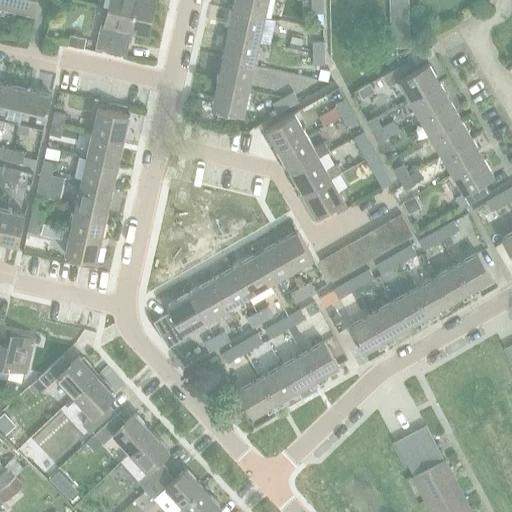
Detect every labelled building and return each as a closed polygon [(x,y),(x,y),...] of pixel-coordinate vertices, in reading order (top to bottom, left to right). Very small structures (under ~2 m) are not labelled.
[(0,0),(0,6),(32,14),(34,0),(0,0)] [(109,0),(108,7),(149,16),(152,0),(109,0)] [(264,17),(267,0),(235,0),(233,10),(264,17)] [(310,0),(311,13),(323,13),(322,0),(310,0)] [(145,34),(149,16),(108,7),(104,24),(100,23),(94,47),(126,54),(131,31),(145,34)] [(275,19),(264,17),(233,10),(228,34),(259,41),(270,43),(275,19)] [(253,65),(259,41),(228,34),(222,58),(253,65)] [(68,35),(66,45),(82,49),(84,38),(68,35)] [(323,40),(312,41),(312,64),(324,64),(323,40)] [(248,89),(253,65),(222,58),(217,82),(248,89)] [(409,99),(439,81),(428,62),(417,68),(412,58),(384,74),(390,84),(398,80),(409,99)] [(341,59),(334,63),(338,70),(345,66),(341,59)] [(420,117),(450,100),(439,81),(409,99),(420,117)] [(243,114),(248,89),(217,82),(212,107),(243,114)] [(19,120),(26,89),(2,83),(0,91),(0,127),(2,128),(5,117),(19,120)] [(370,83),(357,90),(361,98),(374,90),(370,83)] [(27,135),(30,122),(44,125),(51,94),(26,89),(19,120),(16,132),(27,135)] [(293,91),(272,103),(278,113),(298,101),(293,91)] [(341,115),(351,109),(345,99),(335,105),(341,115)] [(431,136),(461,118),(450,100),(420,117),(431,136)] [(92,132),(123,139),(128,114),(97,107),(92,132)] [(351,109),(341,115),(347,125),(357,120),(351,109)] [(52,123),(63,125),(65,113),(54,111),(52,123)] [(279,150),(307,135),(294,112),(266,128),(279,150)] [(441,154),(471,137),(461,118),(431,136),(441,154)] [(60,137),(63,125),(52,123),(49,134),(60,137)] [(378,142),(388,136),(382,126),(372,131),(378,142)] [(117,163),(123,139),(92,132),(86,156),(117,163)] [(324,141),(314,147),(307,135),(279,150),(291,172),(319,156),(329,150),(324,141)] [(388,136),(378,142),(384,152),(393,146),(388,136)] [(452,173),(482,156),(471,137),(441,154),(452,173)] [(365,158),(375,152),(370,143),(360,149),(365,158)] [(0,157),(10,160),(12,149),(1,146),(0,150),(0,157)] [(10,160),(22,163),(24,152),(12,149),(10,160)] [(375,152),(365,158),(372,170),(382,164),(375,152)] [(112,187),(117,163),(86,156),(81,180),(112,187)] [(337,163),(326,169),(319,156),(291,172),(303,193),(331,177),(331,178),(341,172),(337,163)] [(482,156),(452,173),(463,192),(455,197),(461,207),(489,191),(483,181),(493,175),(482,156)] [(41,171),(52,173),(54,162),(43,159),(41,171)] [(399,179),(409,173),(403,163),(393,169),(399,179)] [(0,177),(6,179),(8,168),(0,166),(0,177)] [(8,168),(6,179),(17,182),(20,171),(8,168)] [(46,198),(52,173),(41,171),(35,195),(46,198)] [(399,179),(405,189),(415,184),(409,173),(399,179)] [(344,199),(331,178),(331,177),(303,193),(316,215),(344,199)] [(66,178),(64,186),(72,188),(74,180),(66,178)] [(107,211),(112,187),(81,180),(76,204),(107,211)] [(508,199),(511,196),(511,185),(503,191),(508,199)] [(490,209),(508,199),(503,191),(485,201),(490,209)] [(415,196),(403,202),(409,213),(416,210),(418,203),(415,196)] [(101,235),(107,211),(76,204),(70,228),(101,235)] [(0,208),(0,240),(17,245),(24,214),(0,208)] [(30,219),(41,222),(44,210),(32,208),(30,219)] [(42,231),(63,234),(67,212),(46,209),(42,231)] [(390,218),(403,240),(413,234),(401,212),(390,218)] [(393,245),(403,240),(390,218),(381,224),(393,245)] [(38,233),(41,222),(30,219),(27,231),(38,233)] [(439,239),(457,229),(452,220),(434,231),(439,239)] [(383,251),(393,245),(381,224),(370,230),(383,251)] [(95,260),(101,235),(70,228),(65,253),(95,260)] [(275,242),(290,270),(313,257),(297,230),(275,242)] [(373,257),(383,251),(370,230),(360,236),(373,257)] [(511,257),(511,230),(500,237),(511,257)] [(422,249),(439,239),(434,231),(417,240),(422,249)] [(363,263),(373,257),(360,236),(350,242),(363,263)] [(24,249),(37,252),(40,240),(27,237),(24,249)] [(269,282),(290,270),(275,242),(253,255),(269,282)] [(353,269),(363,263),(350,242),(340,247),(353,269)] [(397,264),(414,254),(409,245),(392,255),(397,264)] [(343,275),(353,269),(340,247),(330,253),(343,275)] [(453,265),(468,290),(490,277),(476,252),(453,265)] [(332,281),(343,275),(330,253),(320,259),(332,281)] [(247,295),(269,282),(253,255),(232,267),(247,295)] [(379,274),(397,264),(392,255),(374,265),(379,274)] [(447,302),(468,290),(453,265),(432,277),(447,302)] [(226,307),(247,295),(232,267),(210,280),(226,307)] [(350,280),(355,288),(374,277),(369,269),(350,280)] [(426,314),(447,302),(432,277),(411,289),(426,314)] [(204,320),(226,307),(210,280),(189,292),(204,320)] [(305,296),(316,290),(310,280),(300,286),(305,296)] [(339,298),(355,288),(350,280),(334,289),(339,298)] [(295,302),(305,296),(300,286),(289,292),(295,302)] [(405,326),(426,314),(411,289),(390,301),(405,326)] [(183,332),(204,320),(189,292),(167,305),(170,311),(182,332),(183,332)] [(384,338),(405,326),(390,301),(369,313),(384,338)] [(273,315),(267,305),(265,302),(258,306),(256,303),(253,304),(257,311),(262,321),(273,315)] [(257,311),(255,312),(251,306),(243,311),(252,327),(262,321),(257,311)] [(281,320),(286,328),(305,317),(300,308),(287,316),(281,320)] [(170,311),(153,321),(168,346),(186,336),(183,332),(182,332),(170,311)] [(362,351),(384,338),(369,313),(347,326),(362,351)] [(270,337),(286,328),(281,320),(279,320),(265,329),(270,337)] [(214,336),(220,346),(230,340),(224,330),(214,336)] [(23,382),(33,337),(10,332),(8,341),(0,338),(0,366),(9,368),(7,379),(23,382)] [(239,344),(244,352),(263,341),(258,333),(239,344)] [(209,352),(220,346),(214,336),(204,342),(209,352)] [(300,353),(315,378),(337,366),(322,341),(300,353)] [(228,362),(244,352),(239,344),(223,353),(228,362)] [(294,391),(315,378),(300,353),(279,365),(294,391)] [(72,397),(97,374),(82,358),(80,360),(78,357),(70,364),(61,355),(28,385),(37,394),(55,378),(72,397)] [(273,403),(294,391),(279,365),(258,378),(273,403)] [(97,374),(72,397),(89,415),(80,424),(88,433),(113,411),(104,402),(112,395),(110,393),(112,391),(97,374)] [(251,415),(273,403),(258,378),(237,390),(251,415)] [(3,412),(0,414),(0,429),(4,433),(14,424),(3,412)] [(128,453),(150,432),(133,414),(123,423),(115,414),(93,434),(101,443),(111,434),(128,453)] [(432,465),(443,460),(425,425),(414,431),(432,465)] [(421,471),(432,465),(414,431),(404,436),(421,471)] [(144,490),(164,470),(166,469),(158,460),(168,451),(150,432),(128,453),(145,471),(135,480),(144,490)] [(412,475),(421,471),(404,436),(393,442),(405,466),(405,465),(407,464),(412,475)] [(41,455),(32,463),(41,472),(50,464),(41,455)] [(27,462),(21,456),(16,460),(23,467),(27,462)] [(12,457),(4,465),(6,467),(13,475),(21,467),(12,457)] [(424,500),(456,483),(444,459),(443,460),(432,465),(421,471),(412,475),(411,476),(424,500)] [(6,467),(0,471),(0,487),(13,475),(6,467)] [(181,507),(202,488),(184,468),(172,479),(164,470),(144,490),(152,499),(164,488),(181,507)] [(58,470),(49,479),(58,488),(67,480),(58,470)] [(0,511),(0,503),(22,484),(13,475),(0,487),(0,511)] [(430,511),(457,511),(469,506),(456,483),(424,500),(430,511)] [(213,511),(219,506),(202,488),(181,507),(185,511),(213,511)]
